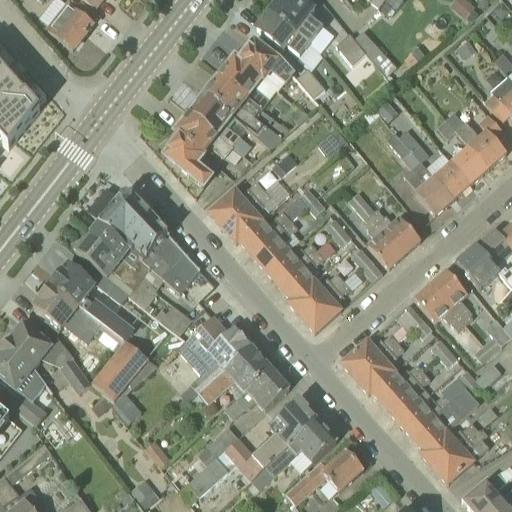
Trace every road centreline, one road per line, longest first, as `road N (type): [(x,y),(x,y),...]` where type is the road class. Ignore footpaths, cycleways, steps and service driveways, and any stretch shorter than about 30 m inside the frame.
road 1 (residential): [(296,361),(96,127)]
road 2 (residential): [(296,361),(511,187)]
road 3 (residential): [(436,511),(296,361)]
road 4 (secondary): [(96,127),(195,0)]
road 5 (secondary): [(0,251),(96,127)]
road 6 (residential): [(96,127),(0,13)]
